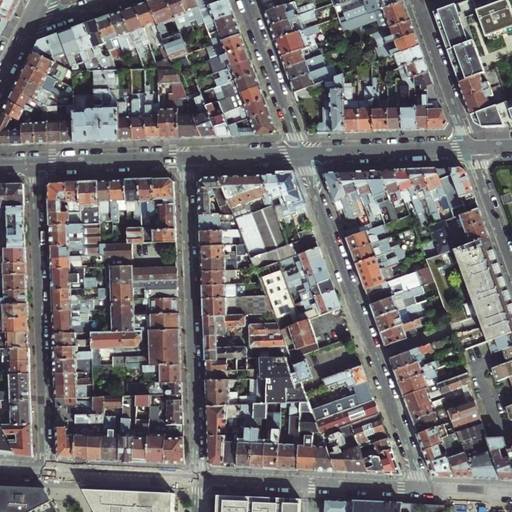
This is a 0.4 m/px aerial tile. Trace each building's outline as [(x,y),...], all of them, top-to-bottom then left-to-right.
[(0,0),(0,18),(6,21),(12,11),(16,3),(15,0),(0,0)] [(156,0),(148,3),(163,38),(165,37),(164,35),(168,33),(166,27),(164,25),(175,21),(166,0),(156,0)] [(166,0),(175,21),(180,35),(186,32),(185,28),(191,26),(188,19),(180,0),(166,0)] [(180,0),(188,19),(194,17),(197,25),(205,23),(200,10),(195,0),(180,0)] [(195,0),(200,10),(227,0),(195,0)] [(231,5),(229,0),(227,0),(200,10),(205,23),(206,24),(234,14),(231,5)] [(275,0),(260,0),(265,13),(278,8),(275,0)] [(331,0),(335,8),(353,2),(352,0),(348,0),(347,0),(331,0)] [(335,8),(341,25),(404,2),(403,0),(358,0),(353,2),(335,8)] [(511,12),(507,0),(506,0),(477,11),(481,22),(486,38),(503,31),(511,28),(511,12)] [(294,2),(278,8),(265,13),(268,21),(271,27),(314,12),(315,11),(313,4),(297,10),(294,2)] [(385,15),(390,29),(411,21),(408,12),(404,2),(341,25),(344,33),(384,19),(383,16),(385,15)] [(136,7),(147,39),(152,37),(156,39),(158,47),(161,46),(163,49),(161,49),(169,69),(175,69),(171,60),(164,42),(163,38),(148,3),(141,5),(136,7)] [(455,5),(434,13),(447,48),(460,84),(481,76),(485,74),(485,73),(483,67),(481,62),(474,42),(469,44),(463,28),(455,5)] [(123,12),(136,49),(140,58),(145,56),(146,55),(142,46),(149,44),(147,39),(136,7),(129,10),(123,12)] [(116,14),(110,17),(123,51),(125,58),(132,55),(130,51),(136,49),(123,12),(116,14)] [(316,19),(314,12),(271,27),(273,34),(276,41),(304,31),(301,24),(316,19)] [(238,26),(234,14),(206,24),(207,29),(218,25),(222,36),(211,40),(213,45),(242,35),(238,26)] [(103,19),(98,21),(106,44),(110,56),(123,51),(110,17),(103,19)] [(92,23),(85,26),(102,72),(116,71),(114,67),(110,68),(107,59),(102,56),(99,50),(97,48),(106,44),(98,21),(92,23)] [(370,36),(375,49),(416,35),(414,29),(411,21),(390,29),(370,36)] [(79,28),(73,30),(88,72),(95,72),(102,72),(85,26),(79,28)] [(318,26),(304,31),(276,41),(279,49),(282,58),(309,48),(317,45),(313,36),(320,34),(318,26)] [(66,32),(60,35),(67,54),(74,73),(88,72),(73,30),(66,32)] [(54,37),(47,39),(56,63),(63,67),(59,56),(67,54),(60,35),(54,37)] [(244,41),(242,35),(213,45),(207,47),(211,60),(246,47),(244,41)] [(380,62),(396,56),(421,47),(419,42),(416,35),(375,49),(380,62)] [(181,36),(164,42),(171,60),(188,54),(181,36)] [(39,42),(34,52),(56,63),(47,39),(43,41),(39,42)] [(248,53),(246,47),(211,60),(208,61),(213,74),(219,72),(251,60),(248,53)] [(396,56),(401,69),(425,60),(423,54),(421,47),(396,56)] [(311,54),(309,48),(282,58),(284,65),(286,70),(322,56),(320,51),(311,54)] [(31,58),(28,65),(59,81),(63,83),(66,77),(75,82),(74,73),(63,67),(56,63),(34,52),(31,58)] [(322,56),(286,70),(288,75),(291,82),(318,72),(316,66),(325,63),(322,56)] [(253,66),(251,60),(219,72),(221,78),(213,81),(216,88),(221,86),(256,73),(253,66)] [(410,80),(415,78),(430,73),(427,66),(425,60),(401,69),(400,69),(403,80),(402,80),(401,82),(401,84),(402,83),(410,80)] [(24,72),(21,78),(50,93),(59,97),(75,97),(75,96),(75,89),(71,87),(67,95),(55,88),(59,81),(28,65),(24,72)] [(327,68),(318,72),(291,82),(293,88),(295,94),(310,88),(322,84),(320,78),(329,75),(327,68)] [(172,139),(179,139),(178,98),(187,98),(186,96),(175,69),(169,69),(159,70),(159,84),(173,84),(173,93),(169,93),(169,106),(171,109),(160,109),(160,140),(172,139)] [(121,141),(119,92),(119,71),(116,71),(102,72),(95,72),(95,99),(88,99),(88,96),(75,96),(75,97),(75,106),(76,143),(89,143),(110,142),(121,141)] [(256,73),(221,86),(223,93),(216,95),(218,101),(219,101),(260,86),(258,80),(256,73)] [(416,90),(423,90),(428,89),(428,87),(434,85),(433,80),(430,73),(415,78),(416,89),(416,90)] [(344,76),(322,84),(310,88),(313,95),(322,92),(331,88),(331,99),(324,99),(324,122),(321,122),(318,124),(318,135),(329,134),(346,134),(344,89),(344,76)] [(460,84),(471,117),(493,109),(489,99),(494,97),(489,84),(484,86),(481,76),(460,84)] [(18,84),(15,91),(48,107),(51,101),(47,99),(50,93),(21,78),(18,84)] [(402,89),(403,131),(409,131),(417,131),(416,101),(411,102),(410,80),(402,83),(402,89)] [(388,103),(390,132),(396,132),(403,131),(402,89),(402,83),(401,84),(394,86),(395,88),(396,102),(388,103)] [(428,87),(428,89),(430,130),(435,130),(444,130),(448,124),(434,85),(428,87)] [(213,89),(216,95),(223,93),(221,86),(216,88),(213,89)] [(260,86),(219,101),(221,106),(224,114),(265,98),(262,92),(260,86)] [(352,88),(344,89),(346,134),(353,133),(360,133),(359,101),(353,101),(352,88)] [(365,101),(359,101),(360,133),(368,133),(374,132),(373,90),(373,88),(365,88),(365,101)] [(416,101),(417,131),(423,131),(430,130),(428,89),(423,90),(423,95),(416,95),(416,101)] [(219,138),(206,106),(199,90),(186,96),(187,98),(203,138),(211,138),(219,138)] [(377,90),(373,90),(374,132),(381,132),(390,132),(388,103),(388,101),(380,101),(380,92),(377,93),(377,90)] [(12,96),(9,102),(32,113),(36,115),(40,113),(35,111),(36,108),(42,111),(47,108),(48,108),(48,107),(15,91),(12,96)] [(128,141),(134,141),(133,97),(132,91),(119,92),(121,141),(128,141)] [(153,140),(160,140),(160,109),(159,104),(154,104),(153,95),(149,95),(149,92),(146,92),(146,97),(147,140),(153,140)] [(141,140),(147,140),(146,97),(133,97),(134,141),(141,140)] [(178,98),(179,139),(193,138),(203,138),(187,98),(178,98)] [(265,98),(224,114),(226,120),(241,115),(243,121),(269,111),(267,105),(265,98)] [(6,108),(3,113),(20,122),(24,115),(30,118),(32,113),(9,102),(6,108)] [(233,137),(229,126),(226,120),(224,114),(221,106),(214,108),(212,104),(206,106),(219,138),(225,137),(233,137)] [(76,143),(75,106),(68,107),(68,115),(62,115),(63,144),(70,143),(76,143)] [(63,144),(62,115),(56,115),(56,107),(48,107),(48,108),(49,124),(49,144),(56,144),(63,144)] [(493,109),(471,117),(474,124),(484,129),(506,128),(504,122),(498,107),(493,109)] [(272,119),(269,111),(243,121),(242,121),(244,128),(238,130),(236,123),(229,126),(233,137),(278,135),(272,119)] [(0,146),(9,146),(11,146),(11,130),(15,126),(24,125),(23,123),(20,122),(3,113),(2,116),(0,119),(0,146)] [(37,145),(36,124),(24,125),(24,130),(24,145),(31,145),(37,145)] [(49,144),(49,124),(36,124),(37,145),(43,144),(49,144)] [(24,145),(24,130),(24,125),(15,126),(11,130),(11,146),(18,145),(24,145)] [(461,168),(450,169),(461,198),(462,199),(468,197),(469,201),(472,203),(477,202),(466,172),(461,168)] [(453,219),(454,218),(436,169),(430,170),(422,170),(434,202),(439,200),(447,221),(453,219)] [(436,169),(454,218),(456,218),(467,214),(463,202),(462,199),(461,198),(450,169),(442,169),(436,169)] [(419,202),(408,170),(400,171),(394,171),(406,205),(413,202),(421,224),(427,222),(419,202)] [(415,170),(408,170),(419,202),(425,199),(431,214),(432,214),(436,225),(442,223),(434,202),(422,170),(415,170)] [(385,171),(379,172),(391,204),(396,203),(402,219),(411,216),(406,205),(394,171),(385,171)] [(338,173),(354,216),(355,220),(362,217),(357,202),(362,200),(352,172),(345,173),(338,173)] [(360,172),(352,172),(362,200),(364,206),(369,204),(378,228),(385,225),(379,210),(366,172),(360,172)] [(391,204),(379,172),(372,172),(366,172),(379,210),(387,207),(392,223),(398,221),(391,204)] [(324,176),(337,212),(345,209),(348,218),(354,216),(338,173),(330,173),(326,173),(324,176)] [(306,212),(293,175),(284,176),(276,176),(292,217),(306,212)] [(274,209),(262,176),(234,177),(219,178),(230,204),(233,212),(249,206),(263,201),(267,212),(253,217),(253,215),(239,220),(236,213),(234,214),(237,223),(240,231),(243,238),(244,241),(246,246),(251,258),(256,270),(279,262),(319,247),(317,241),(315,236),(301,241),(287,246),(278,221),(274,209)] [(294,222),(292,217),(276,176),(269,176),(262,176),(274,209),(280,207),(285,219),(286,224),(294,222)] [(230,204),(219,178),(205,179),(200,184),(200,190),(200,195),(210,195),(211,202),(215,201),(213,197),(215,196),(218,204),(219,206),(230,204)] [(155,206),(154,201),(153,180),(146,180),(140,181),(141,204),(149,204),(149,206),(148,207),(148,217),(155,217),(155,216),(155,213),(155,206)] [(161,206),(176,206),(175,183),(171,180),(162,180),(153,180),(154,201),(164,200),(164,203),(161,203),(161,206)] [(127,211),(127,204),(126,181),(118,181),(111,182),(112,215),(113,223),(120,223),(119,212),(127,211)] [(141,204),(140,181),(132,181),(126,181),(127,204),(127,211),(127,214),(134,214),(135,229),(141,229),(141,204)] [(88,182),(80,183),(81,212),(81,225),(83,225),(100,225),(100,218),(100,215),(100,211),(98,182),(88,182)] [(105,182),(98,182),(100,211),(100,215),(100,218),(106,218),(106,215),(112,215),(111,182),(105,182)] [(68,201),(68,183),(57,184),(52,184),(49,187),(49,202),(62,201),(68,201)] [(74,183),(68,183),(68,201),(68,204),(75,204),(75,212),(81,212),(80,183),(74,183)] [(16,186),(9,186),(10,217),(25,216),(24,185),(16,186)] [(10,217),(9,186),(3,186),(0,186),(0,219),(5,219),(5,222),(2,224),(3,234),(5,234),(5,241),(11,241),(10,217)] [(502,196),(500,196),(504,205),(505,205),(511,201),(511,200),(509,193),(502,196)] [(210,195),(200,195),(200,205),(201,216),(213,215),(212,210),(221,209),(223,215),(234,214),(233,212),(230,204),(219,206),(218,204),(212,204),(211,202),(210,195)] [(50,208),(50,213),(63,213),(62,201),(49,202),(50,208)] [(479,209),(478,206),(473,208),(463,202),(467,214),(479,209)] [(159,213),(160,218),(176,218),(176,212),(176,206),(161,206),(155,206),(155,213),(159,213)] [(239,220),(253,215),(249,206),(233,212),(234,214),(236,213),(239,220)] [(280,207),(274,209),(278,221),(285,219),(280,207)] [(484,220),(479,209),(467,214),(456,218),(458,222),(459,222),(461,229),(463,230),(465,229),(468,235),(487,229),(484,220)] [(63,213),(50,213),(50,220),(50,227),(81,225),(81,212),(75,212),(69,213),(63,213)] [(223,215),(213,215),(201,216),(201,225),(201,232),(221,232),(221,221),(224,223),(227,223),(237,223),(234,214),(223,215)] [(25,216),(10,217),(11,241),(11,249),(26,249),(26,232),(25,216)] [(156,231),(177,230),(176,226),(176,218),(160,218),(160,224),(155,224),(156,229),(156,231)] [(457,250),(446,221),(442,223),(436,225),(429,228),(432,234),(434,241),(440,257),(454,251),(455,251),(457,250)] [(227,223),(227,231),(240,231),(237,223),(227,223)] [(378,228),(373,230),(360,234),(347,239),(349,245),(352,252),(379,242),(377,237),(391,232),(388,224),(385,225),(378,228)] [(50,235),(50,240),(84,239),(83,225),(81,225),(50,227),(50,235)] [(101,245),(100,225),(83,225),(84,239),(85,256),(93,256),(106,256),(107,256),(107,245),(101,245)] [(357,226),(344,230),(347,239),(360,234),(359,230),(357,226)] [(373,230),(371,226),(359,230),(360,234),(373,230)] [(106,256),(106,260),(133,259),(132,245),(144,244),(144,229),(141,229),(135,229),(128,230),(129,244),(113,245),(107,245),(107,256),(106,256)] [(144,244),(165,243),(177,243),(177,238),(177,230),(156,231),(156,229),(144,229),(144,244)] [(301,241),(315,236),(312,229),(298,234),(301,241)] [(468,235),(471,245),(490,238),(488,233),(487,229),(468,235)] [(221,232),(201,232),(202,242),(202,248),(225,247),(225,239),(231,239),(243,238),(240,231),(227,231),(221,232)] [(434,241),(432,234),(419,239),(421,246),(434,241)] [(492,244),(490,238),(471,245),(468,246),(465,247),(457,250),(455,251),(454,251),(487,343),(495,340),(511,333),(511,299),(507,284),(492,244)] [(51,251),(51,260),(78,259),(94,259),(93,256),(85,256),(84,239),(71,239),(71,247),(51,247),(51,251)] [(379,242),(352,252),(355,260),(356,265),(384,255),(394,251),(396,257),(399,264),(407,261),(403,250),(400,248),(399,245),(390,248),(387,239),(379,242)] [(231,247),(226,247),(227,259),(235,259),(238,259),(237,246),(231,247)] [(247,258),(251,258),(246,246),(241,246),(237,246),(238,259),(247,258)] [(202,255),(202,260),(227,259),(226,247),(225,247),(202,248),(202,255)] [(321,253),(319,247),(279,262),(280,267),(293,262),(295,263),(296,263),(298,267),(323,258),(321,253)] [(27,257),(26,249),(11,249),(5,249),(5,256),(0,256),(0,264),(4,265),(27,264),(27,257)] [(359,272),(361,278),(388,268),(399,264),(396,257),(386,260),(384,255),(356,265),(359,272)] [(251,258),(247,258),(252,270),(256,270),(251,258)] [(282,273),(286,284),(327,269),(325,264),(323,258),(298,267),(299,271),(298,271),(297,273),(287,277),(286,271),(282,273)] [(51,265),(51,269),(81,268),(81,267),(80,266),(78,266),(78,259),(51,260),(51,265)] [(203,267),(203,272),(238,271),(238,266),(235,266),(235,259),(227,259),(202,260),(203,267)] [(267,297),(274,315),(276,320),(278,325),(280,331),(311,319),(341,308),(340,304),(338,300),(307,312),(302,314),(299,314),(298,313),(297,311),(294,305),(290,294),(288,288),(286,284),(282,273),(280,267),(279,262),(256,270),(262,284),(267,297)] [(27,270),(27,264),(4,265),(4,271),(0,271),(0,276),(5,276),(27,275),(27,270)] [(134,284),(178,282),(178,273),(178,269),(133,270),(133,266),(111,267),(111,285),(123,284),(123,287),(134,286),(134,284)] [(52,276),(52,280),(85,279),(84,268),(81,268),(51,269),(52,276)] [(388,268),(361,278),(364,285),(366,291),(392,281),(391,279),(388,268)] [(371,306),(422,287),(435,283),(429,268),(398,279),(392,281),(366,291),(369,299),(371,306)] [(327,269),(286,284),(288,288),(301,284),(303,285),(304,284),(306,289),(331,280),(329,275),(327,269)] [(238,271),(203,272),(203,281),(203,286),(233,285),(233,279),(243,278),(243,285),(262,284),(256,270),(252,270),(238,271)] [(27,275),(5,276),(5,282),(0,282),(0,291),(28,291),(28,284),(27,275)] [(85,279),(52,280),(52,286),(52,291),(82,290),(97,289),(97,279),(85,279)] [(331,280),(306,289),(299,291),(303,302),(335,290),(333,285),(331,280)] [(178,287),(178,282),(134,284),(134,286),(123,287),(123,284),(111,285),(112,301),(134,300),(146,300),(179,299),(178,287)] [(233,285),(203,286),(204,293),(204,300),(228,299),(238,298),(267,297),(262,284),(243,285),(233,285)] [(376,319),(417,304),(414,298),(425,295),(422,287),(371,306),(374,313),(376,319)] [(82,290),(52,291),(52,296),(52,301),(80,300),(80,294),(81,294),(82,292),(82,290)] [(303,302),(300,302),(302,306),(304,305),(307,312),(338,300),(337,296),(335,290),(303,302)] [(28,297),(28,291),(0,291),(0,305),(28,304),(28,297)] [(267,297),(238,298),(238,307),(238,317),(247,316),(260,316),(269,315),(274,315),(267,297)] [(238,298),(228,299),(228,308),(238,307),(238,298)] [(179,299),(146,300),(146,305),(144,305),(144,316),(179,315),(179,313),(179,302),(179,299)] [(228,299),(204,300),(204,306),(204,318),(217,317),(227,317),(229,317),(228,308),(228,299)] [(80,300),(52,301),(53,308),(53,311),(90,310),(95,310),(94,300),(80,300)] [(108,317),(112,317),(135,316),(134,300),(112,301),(107,301),(108,317)] [(424,302),(417,304),(376,319),(379,327),(382,333),(410,323),(408,316),(427,309),(424,302)] [(5,320),(29,319),(28,313),(28,305),(28,304),(0,305),(0,311),(5,311),(5,320)] [(53,317),(53,323),(81,322),(88,322),(88,314),(90,314),(90,310),(53,311),(53,317)] [(143,332),(150,331),(180,330),(180,325),(179,315),(144,316),(135,316),(112,317),(113,333),(121,332),(131,332),(143,332)] [(237,317),(237,327),(243,327),(247,327),(247,321),(247,316),(238,317),(237,317)] [(217,317),(204,318),(205,323),(205,328),(217,328),(217,317)] [(227,317),(217,317),(217,328),(223,328),(227,328),(227,317)] [(233,328),(237,327),(237,317),(229,317),(227,317),(227,328),(233,328)] [(423,318),(410,323),(382,333),(385,341),(387,347),(415,337),(412,330),(425,325),(423,318)] [(29,327),(29,319),(5,320),(0,320),(0,333),(7,333),(29,333),(29,327)] [(311,319),(280,331),(283,336),(292,333),(293,337),(291,338),(292,341),(295,341),(298,349),(291,352),(289,352),(291,358),(292,359),(303,356),(322,349),(317,337),(311,319)] [(53,330),(54,335),(76,334),(82,334),(84,334),(84,331),(82,330),(81,330),(81,322),(53,323),(53,330)] [(265,325),(260,326),(261,337),(269,336),(269,325),(265,325)] [(280,331),(278,325),(269,325),(269,336),(283,336),(280,331)] [(261,337),(260,326),(256,326),(252,326),(252,337),(261,337)] [(218,340),(217,328),(205,328),(205,333),(205,338),(205,340),(218,340)] [(180,330),(150,331),(151,341),(151,353),(151,357),(152,366),(181,365),(181,351),(181,346),(180,330)] [(151,341),(150,331),(143,332),(143,341),(151,341)] [(113,333),(112,333),(113,349),(117,349),(122,349),(121,332),(113,333)] [(127,349),(131,348),(131,332),(121,332),(122,349),(127,349)] [(136,348),(143,341),(143,332),(131,332),(131,348),(136,348)] [(30,341),(29,333),(7,333),(7,341),(0,341),(0,350),(6,350),(11,350),(30,349),(30,341)] [(92,333),(92,340),(92,347),(92,350),(98,350),(103,350),(102,333),(92,333)] [(108,333),(102,333),(103,350),(108,349),(113,349),(112,333),(108,333)] [(511,333),(495,340),(499,351),(503,350),(511,346),(511,333)] [(54,348),(77,347),(76,334),(54,335),(54,342),(54,348)] [(270,347),(269,336),(261,337),(261,347),(265,347),(270,347)] [(283,336),(269,336),(270,347),(278,347),(278,352),(279,358),(287,358),(291,358),(289,352),(283,336)] [(394,366),(396,371),(419,362),(426,360),(424,353),(426,354),(444,347),(444,345),(451,343),(453,350),(459,348),(454,336),(391,359),(394,366)] [(261,347),(261,337),(252,337),(252,343),(252,348),(261,347)] [(218,349),(218,340),(205,340),(205,346),(206,351),(218,351),(218,349)] [(295,341),(292,341),(288,343),(291,352),(298,349),(295,341)] [(511,346),(503,350),(507,362),(495,366),(500,379),(511,376),(511,403),(509,405),(511,411),(511,346)] [(77,355),(77,347),(54,348),(54,355),(55,360),(93,359),(92,352),(80,353),(77,355)] [(223,348),(218,349),(218,351),(218,361),(229,360),(228,348),(223,348)] [(228,348),(229,360),(238,360),(238,348),(233,348),(228,348)] [(243,348),(238,348),(238,360),(248,359),(248,355),(248,348),(243,348)] [(6,354),(6,363),(30,362),(30,356),(30,349),(11,350),(11,352),(14,351),(14,354),(6,354)] [(6,363),(6,354),(6,350),(0,350),(0,354),(1,354),(1,374),(4,374),(4,375),(11,375),(31,374),(31,369),(30,362),(6,363)] [(218,351),(206,351),(206,355),(206,361),(218,361),(218,351)] [(152,366),(151,357),(126,358),(127,367),(152,366)] [(113,368),(127,367),(126,358),(113,358),(113,361),(113,368)] [(301,382),(295,368),(291,369),(287,358),(279,358),(269,359),(261,359),(258,359),(258,380),(269,379),(268,404),(282,403),(281,408),(291,409),(291,407),(301,408),(302,404),(310,404),(306,394),(301,382)] [(55,374),(77,373),(77,369),(81,368),(82,367),(86,366),(86,373),(93,373),(93,368),(93,362),(93,359),(55,360),(55,367),(55,374)] [(248,359),(238,360),(239,371),(245,370),(249,370),(248,359)] [(258,380),(258,359),(248,359),(249,370),(251,370),(251,375),(253,375),(256,374),(256,380),(258,380)] [(294,364),(295,368),(301,382),(313,378),(307,359),(294,364)] [(463,359),(440,367),(446,382),(448,381),(457,378),(468,374),(463,359)] [(229,360),(218,361),(219,371),(223,371),(229,371),(229,360)] [(238,360),(229,360),(229,371),(232,371),(239,371),(238,360)] [(218,361),(206,361),(206,372),(207,380),(207,382),(219,381),(219,379),(219,371),(218,361)] [(419,362),(396,371),(398,378),(400,382),(437,368),(439,367),(437,361),(425,366),(425,367),(422,368),(419,362)] [(182,374),(181,365),(152,366),(127,367),(127,379),(145,378),(145,373),(161,373),(161,378),(162,384),(182,383),(182,374)] [(314,414),(316,420),(374,399),(368,382),(362,366),(346,371),(324,380),(326,386),(327,388),(338,384),(339,387),(347,384),(352,396),(312,410),(314,414)] [(106,397),(105,368),(93,368),(93,373),(93,379),(94,385),(94,392),(94,398),(105,397),(106,397)] [(437,368),(400,382),(402,389),(405,397),(427,389),(428,388),(425,380),(428,381),(437,378),(436,375),(439,374),(437,368)] [(55,386),(94,385),(93,379),(85,379),(81,379),(78,381),(77,373),(55,374),(55,380),(55,386)] [(31,374),(11,375),(12,386),(8,386),(8,392),(12,392),(12,397),(9,397),(9,395),(1,395),(1,397),(0,397),(0,401),(1,401),(11,401),(32,400),(31,387),(31,374)] [(463,388),(470,385),(469,383),(471,382),(468,374),(457,378),(461,388),(463,388)] [(448,381),(452,392),(456,390),(461,388),(457,378),(448,381)] [(269,379),(258,380),(258,396),(258,404),(268,404),(269,379)] [(207,394),(220,393),(231,393),(230,381),(219,381),(207,382),(207,390),(207,394)] [(443,395),(452,392),(448,381),(446,382),(438,385),(442,395),(443,395)] [(182,389),(182,383),(162,384),(160,384),(155,384),(155,391),(144,392),(145,396),(150,396),(168,396),(178,395),(183,395),(182,389)] [(55,392),(56,399),(78,398),(78,391),(81,392),(94,392),(94,385),(55,386),(55,392)] [(428,388),(427,389),(431,399),(442,395),(438,385),(428,388)] [(473,393),(470,385),(463,388),(465,396),(473,393)] [(144,386),(127,387),(128,397),(137,397),(145,396),(144,392),(144,386)] [(409,407),(431,399),(427,389),(405,397),(408,403),(409,407)] [(241,405),(255,404),(258,404),(258,396),(252,397),(238,397),(238,392),(231,393),(231,405),(241,405)] [(221,399),(207,400),(207,403),(208,407),(227,406),(231,405),(231,393),(220,393),(221,399)] [(468,403),(467,404),(471,415),(479,412),(473,393),(465,396),(466,398),(468,403)] [(178,395),(168,396),(167,413),(183,413),(183,403),(183,395),(178,395)] [(137,406),(150,407),(150,396),(145,396),(137,397),(137,406)] [(91,415),(93,415),(104,416),(105,408),(105,397),(94,398),(93,402),(78,402),(78,407),(77,415),(91,415)] [(106,397),(105,397),(105,408),(123,409),(124,397),(106,397)] [(78,398),(56,399),(56,403),(56,407),(67,407),(78,407),(78,402),(78,398)] [(414,421),(448,408),(447,406),(445,398),(432,403),(410,411),(412,417),(414,421)] [(374,399),(316,420),(318,424),(322,433),(322,435),(330,432),(334,431),(339,429),(342,428),(351,424),(380,414),(374,399)] [(410,409),(410,411),(432,403),(431,401),(431,399),(409,407),(410,409)] [(32,414),(32,400),(11,401),(12,423),(14,426),(33,425),(32,414)] [(240,419),(254,419),(255,404),(241,405),(240,419)] [(253,430),(252,469),(258,469),(265,469),(266,444),(257,443),(257,440),(260,439),(261,429),(262,428),(262,418),(267,418),(268,413),(268,404),(258,404),(255,404),(254,419),(253,430)] [(301,408),(301,413),(314,414),(312,410),(310,404),(302,404),(301,408)] [(467,404),(458,407),(462,418),(471,415),(467,404)] [(240,419),(241,405),(231,405),(227,406),(227,429),(232,429),(232,437),(232,442),(226,442),(226,467),(231,468),(238,468),(239,442),(240,433),(240,419)] [(227,429),(227,406),(208,407),(208,418),(210,462),(213,467),(220,467),(226,467),(226,442),(227,437),(227,429)] [(77,421),(77,415),(78,407),(67,407),(56,407),(56,414),(57,422),(68,422),(77,421)] [(290,430),(281,429),(279,470),(289,471),(299,471),(301,424),(301,413),(301,408),(291,407),(291,409),(290,430)] [(462,418),(458,407),(456,408),(455,408),(449,411),(451,415),(451,417),(453,422),(462,418)] [(149,423),(147,463),(157,464),(165,464),(166,435),(167,432),(167,422),(158,422),(158,409),(150,408),(149,423)] [(449,411),(448,408),(414,421),(416,427),(419,434),(441,426),(439,419),(451,415),(449,411)] [(134,463),(135,432),(133,432),(133,429),(130,429),(131,419),(129,419),(129,411),(123,410),(122,435),(121,462),(127,462),(134,463)] [(462,418),(453,422),(450,423),(441,426),(419,434),(422,444),(425,451),(435,448),(444,444),(442,438),(458,433),(483,424),(479,412),(471,415),(462,418)] [(183,413),(167,413),(167,422),(167,432),(170,432),(170,426),(184,426),(184,423),(183,413)] [(266,444),(265,469),(273,470),(279,470),(281,429),(281,413),(268,413),(267,418),(266,444)] [(380,414),(351,424),(358,442),(359,446),(360,449),(389,438),(383,423),(380,414)] [(76,439),(75,460),(82,460),(89,461),(90,427),(87,427),(87,429),(85,429),(84,434),(86,435),(81,435),(82,424),(90,424),(91,415),(77,415),(77,421),(76,439)] [(90,424),(90,427),(89,461),(96,461),(103,461),(104,436),(95,435),(95,434),(96,434),(96,431),(95,429),(93,429),(94,427),(104,428),(104,417),(104,416),(93,415),(91,415),(90,424)] [(112,462),(121,462),(122,435),(114,435),(115,418),(104,417),(104,428),(104,436),(103,461),(112,462)] [(136,417),(135,432),(134,463),(142,463),(147,463),(149,423),(143,423),(143,417),(136,417)] [(68,460),(75,460),(76,439),(77,421),(68,422),(57,422),(58,459),(68,460)] [(26,457),(34,458),(33,425),(14,426),(12,423),(12,425),(3,426),(17,456),(26,457)] [(90,427),(90,424),(82,424),(81,435),(86,435),(84,434),(85,429),(87,429),(87,427),(90,427)] [(317,446),(318,436),(318,433),(322,433),(318,424),(301,424),(299,471),(308,471),(316,472),(317,446)] [(358,442),(351,424),(342,428),(342,430),(344,429),(350,444),(358,442)] [(488,480),(502,481),(496,461),(492,452),(491,449),(474,456),(470,442),(487,437),(483,424),(458,433),(462,441),(466,453),(475,480),(488,480)] [(0,454),(17,456),(3,426),(0,427),(0,454)] [(104,436),(104,428),(94,427),(93,429),(95,429),(96,431),(96,434),(95,434),(95,435),(104,436)] [(339,429),(334,431),(350,473),(360,474),(369,474),(367,467),(364,460),(360,449),(359,446),(347,451),(346,448),(347,445),(343,434),(340,433),(339,429)] [(245,469),(252,469),(253,430),(250,430),(250,434),(247,434),(247,442),(239,442),(238,468),(245,469)] [(330,453),(338,473),(345,473),(350,473),(334,431),(330,432),(331,437),(329,439),(334,452),(330,453)] [(167,432),(166,435),(165,464),(176,464),(186,465),(185,452),(184,441),(184,432),(171,432),(170,432),(167,432)] [(247,442),(247,434),(240,433),(239,442),(247,442)] [(444,444),(447,453),(457,479),(466,479),(475,480),(466,453),(455,457),(455,453),(451,443),(453,442),(454,444),(462,441),(458,433),(442,438),(444,444)] [(317,446),(327,446),(323,436),(318,436),(317,446)] [(488,438),(487,437),(470,442),(474,456),(491,449),(488,438)] [(496,461),(502,481),(511,481),(511,460),(508,449),(504,437),(488,438),(491,449),(492,452),(495,451),(496,452),(498,451),(501,460),(496,461)] [(391,444),(389,438),(360,449),(364,460),(370,457),(374,456),(379,454),(382,453),(393,449),(391,444)] [(327,472),(338,473),(330,453),(327,446),(317,446),(316,472),(327,472)] [(447,478),(457,479),(447,453),(438,456),(435,448),(425,451),(435,478),(447,478)] [(385,460),(381,461),(386,475),(394,475),(401,475),(402,474),(393,449),(382,453),(385,460)] [(386,475),(381,461),(379,457),(379,454),(374,456),(370,457),(372,465),(367,467),(369,474),(377,474),(386,475)] [(364,460),(367,467),(372,465),(370,457),(364,460)] [(9,487),(0,486),(0,511),(56,511),(50,500),(44,489),(11,487),(9,487)] [(104,492),(83,491),(94,511),(173,511),(175,495),(104,492)] [(237,498),(216,497),(215,511),(299,511),(300,501),(237,498)] [(369,503),(325,501),(324,511),(401,511),(402,504),(369,503)]
